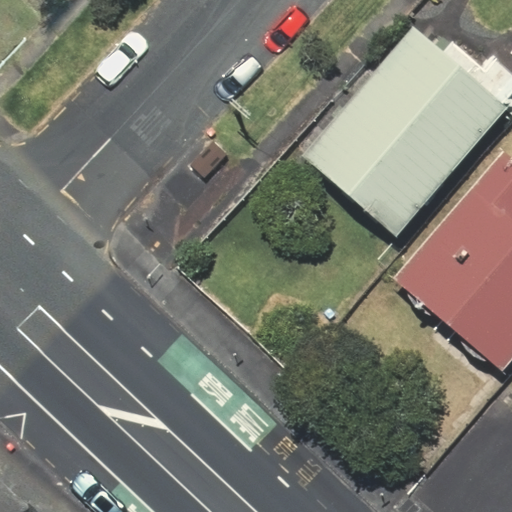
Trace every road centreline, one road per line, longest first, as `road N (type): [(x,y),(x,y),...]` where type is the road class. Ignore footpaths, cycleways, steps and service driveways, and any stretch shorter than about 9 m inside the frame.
road 1 (residential): [(0,253),(242,0)]
road 2 (primary): [(0,286),(239,511)]
